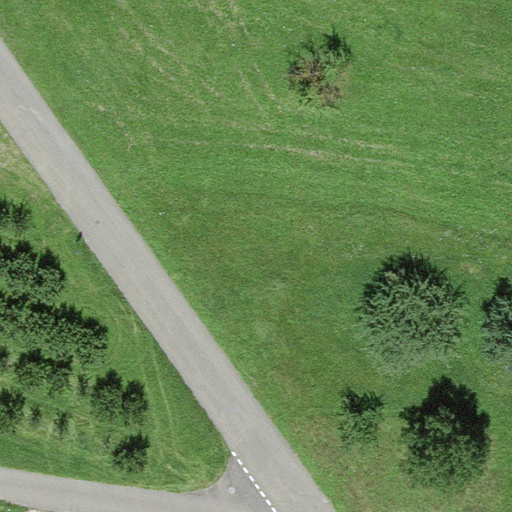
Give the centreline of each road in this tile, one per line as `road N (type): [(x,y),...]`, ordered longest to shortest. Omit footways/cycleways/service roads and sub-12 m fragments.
road 1 (unclassified): [(288,511),(0,78)]
road 2 (track): [(0,494),(135,511)]
